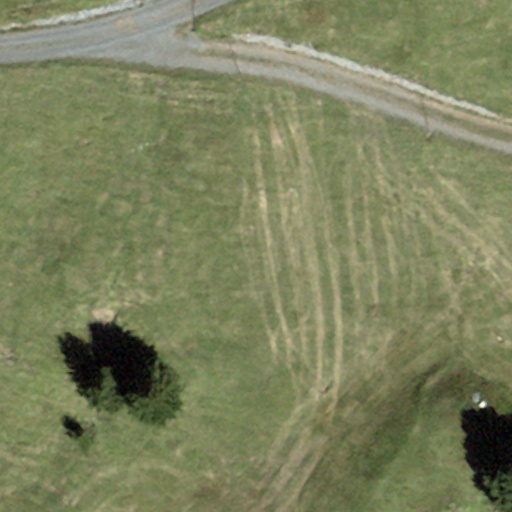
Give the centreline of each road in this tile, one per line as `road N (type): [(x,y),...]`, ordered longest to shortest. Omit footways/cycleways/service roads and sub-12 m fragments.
road 1 (track): [(122,42),(342,84),(511,138)]
road 2 (track): [(0,49),(122,42),(202,0)]
